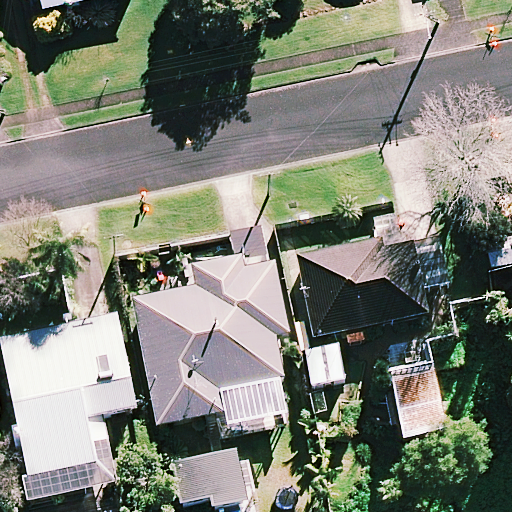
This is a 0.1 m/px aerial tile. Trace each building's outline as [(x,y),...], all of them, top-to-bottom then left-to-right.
[(105,0),(24,0),(27,15),(105,0)] [(511,231),(486,238),(494,272),(511,267),(511,231)] [(448,289),(439,242),(415,246),(423,293),(448,289)] [(423,324),(410,244),(295,262),(308,342),(423,324)] [(269,262),(191,276),(194,294),(131,306),(155,435),(228,421),(232,441),(284,432),(268,344),(284,341),(269,262)] [(131,416),(114,323),(0,344),(0,349),(29,507),(71,499),(73,511),(114,511),(117,511),(100,422),(131,416)] [(341,386),(336,350),(306,355),(312,391),(341,386)] [(440,442),(430,375),(389,381),(399,448),(440,442)] [(226,511),(244,508),(233,458),(168,471),(176,511),(226,511)]
